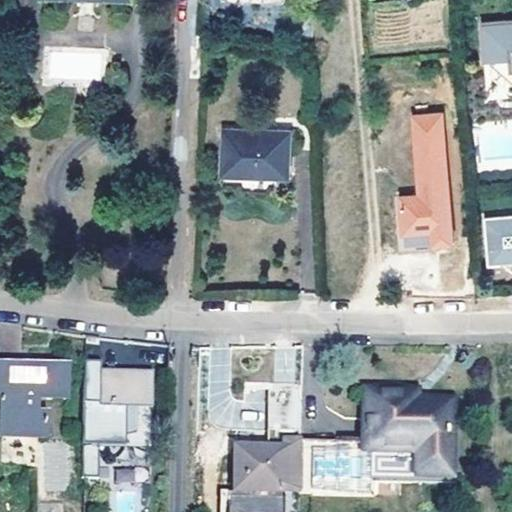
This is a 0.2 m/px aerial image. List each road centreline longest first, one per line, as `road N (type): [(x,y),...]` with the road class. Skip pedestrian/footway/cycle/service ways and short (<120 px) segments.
road 1 (residential): [(0,302),(159,327),(511,327)]
road 2 (unknown): [(187,0),(159,327),(169,511)]
road 3 (unknown): [(383,328),(348,0)]
